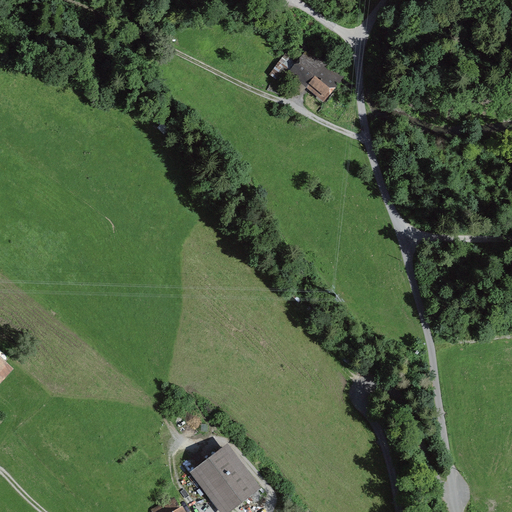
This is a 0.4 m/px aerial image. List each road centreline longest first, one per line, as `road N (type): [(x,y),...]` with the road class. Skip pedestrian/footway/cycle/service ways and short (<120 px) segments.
road 1 (unclassified): [(385,0),(361,44),(360,96),(366,140),(432,354),(450,481)]
road 2 (track): [(70,0),(366,140)]
road 3 (unclassified): [(450,481),(400,401),(374,382),(362,384),(358,395),(390,456),(390,511)]
